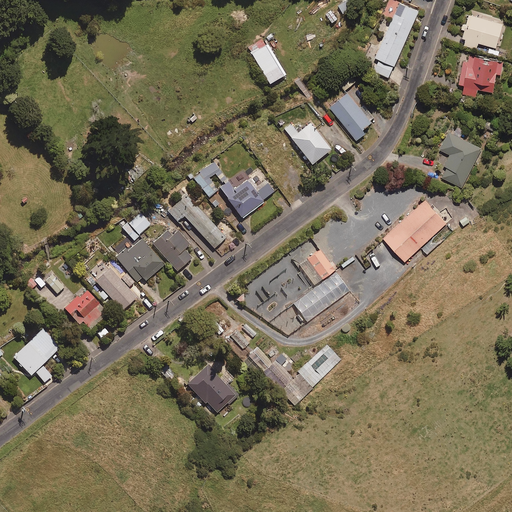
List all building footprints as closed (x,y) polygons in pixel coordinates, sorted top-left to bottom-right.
[(353,8),(348,0),(345,0),(337,4),(342,13),(353,8)] [(418,11),(399,3),(374,57),(379,59),(373,70),(388,77),(418,11)] [(337,18),(331,9),(325,13),(331,22),(337,18)] [(502,23),(468,14),(460,43),(476,47),(477,42),(495,47),(502,23)] [(284,74),(266,44),(250,53),(268,84),(284,74)] [(503,61),(462,53),(457,83),(464,84),(462,93),(475,96),(477,88),(492,91),(495,73),(500,74),(503,61)] [(355,81),(350,74),(339,83),(345,89),(355,81)] [(369,121),(374,117),(365,104),(371,99),(360,85),(348,94),(347,93),(329,106),(355,140),(364,133),(361,129),(370,122),(369,121)] [(329,149),(309,123),(297,133),(290,124),(284,129),(310,164),(329,149)] [(481,148),(448,132),(440,149),(450,154),(444,165),(447,166),(441,177),(461,187),(481,148)] [(260,137),(256,141),(274,161),(279,157),(260,137)] [(219,169),(212,160),(193,177),(209,196),(218,189),(209,178),(219,169)] [(258,188),(250,177),(234,188),(229,181),(220,187),(242,217),(265,200),(263,199),(275,190),(268,181),(258,188)] [(225,237),(186,194),(168,211),(178,221),(184,215),(214,248),(225,237)] [(446,223),(425,200),(383,238),(404,261),(446,223)] [(151,222),(140,212),(124,229),(134,239),(151,222)] [(453,231),(448,225),(422,248),(427,254),(453,231)] [(172,235),(167,230),(153,242),(177,270),(192,258),(184,248),(189,244),(178,231),(172,235)] [(144,246),(138,239),(116,257),(136,280),(142,275),(146,280),(164,264),(146,244),(144,246)] [(380,250),(376,245),(366,254),(370,259),(380,250)] [(314,284),(337,268),(332,261),(330,263),(320,249),(300,264),(314,284)] [(340,264),(343,268),(356,259),(353,255),(340,264)] [(137,296),(111,267),(96,280),(123,309),(137,296)] [(293,303),(307,321),(350,290),(345,284),(347,282),(338,270),(305,294),(300,287),(288,296),(293,303)] [(36,272),(31,277),(38,284),(43,279),(36,272)] [(64,286),(53,272),(44,279),(56,293),(64,286)] [(135,281),(127,272),(121,277),(130,286),(135,281)] [(39,285),(31,277),(24,283),(32,291),(39,285)] [(79,295),(77,293),(63,305),(86,332),(108,313),(87,289),(79,295)] [(307,321),(293,303),(287,307),(276,292),(258,306),(269,321),(289,334),(307,321)] [(217,335),(223,330),(213,318),(207,323),(217,335)] [(245,322),(240,328),(251,339),(257,333),(245,322)] [(153,338),(157,343),(173,330),(169,325),(153,338)] [(60,346),(42,328),(13,357),(31,375),(35,371),(45,381),(52,375),(42,364),(60,346)] [(249,342),(237,330),(231,336),(243,348),(249,342)] [(264,369),(295,402),(341,359),(326,344),(292,376),(276,359),(273,362),(258,347),(243,360),(257,375),(264,369)] [(220,374),(209,363),(187,383),(206,403),(207,402),(217,412),(236,394),(218,375),(220,374)] [(174,375),(165,366),(160,371),(170,380),(174,375)] [(245,413),(246,409),(245,406),(240,403),(235,406),(234,410),(236,413),(240,415),(245,413)]
